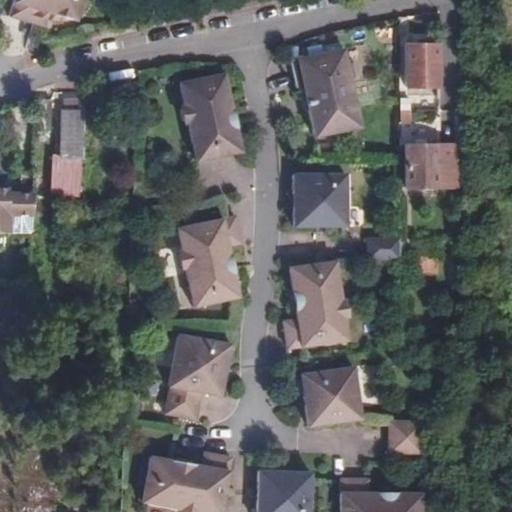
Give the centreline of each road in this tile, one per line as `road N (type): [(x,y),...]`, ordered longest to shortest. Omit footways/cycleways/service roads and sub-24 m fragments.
road 1 (residential): [(248,35),(268,202),(254,335),(254,437)]
road 2 (residential): [(248,35),(0,86)]
road 3 (residential): [(421,0),(248,35)]
